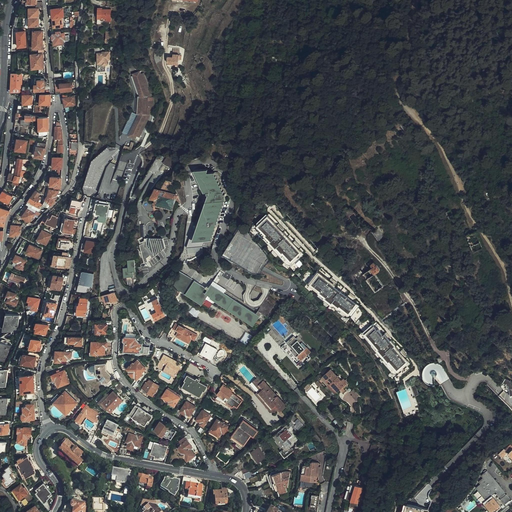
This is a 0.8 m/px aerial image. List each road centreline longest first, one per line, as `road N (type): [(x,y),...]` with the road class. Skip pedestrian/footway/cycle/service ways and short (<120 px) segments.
road 1 (residential): [(212,475),(196,435),(118,373),(115,310),(125,306),(148,337),(215,371)]
road 2 (residential): [(0,255),(10,215),(48,155),(54,107),(66,131),(66,190)]
road 3 (residential): [(50,430),(40,372),(89,195)]
road 4 (track): [(477,378),(454,375),(410,299),(361,238)]
road 5 (residential): [(50,430),(65,429),(117,459),(212,475)]
road 6 (residential): [(330,511),(346,441),(300,392)]
